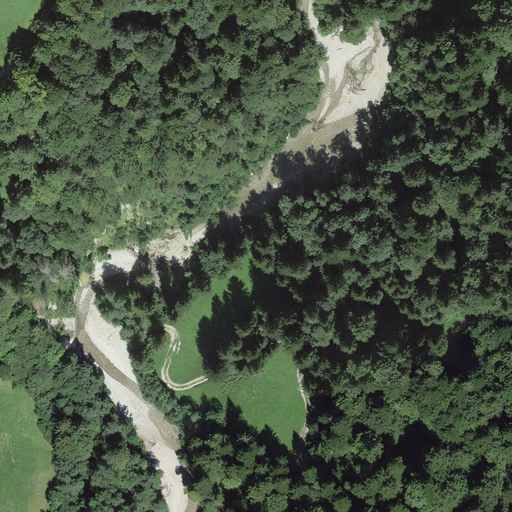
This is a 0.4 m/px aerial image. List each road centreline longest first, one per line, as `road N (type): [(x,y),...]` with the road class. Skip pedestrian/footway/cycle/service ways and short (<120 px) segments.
road 1 (track): [(407,511),(386,481),(358,463),(312,469),(296,458),(308,417),(290,340),(272,339),(186,386),(165,374),(177,350),(173,330),(153,330),(128,353)]
road 2 (track): [(0,75),(43,17),(44,59),(69,104),(0,138)]
